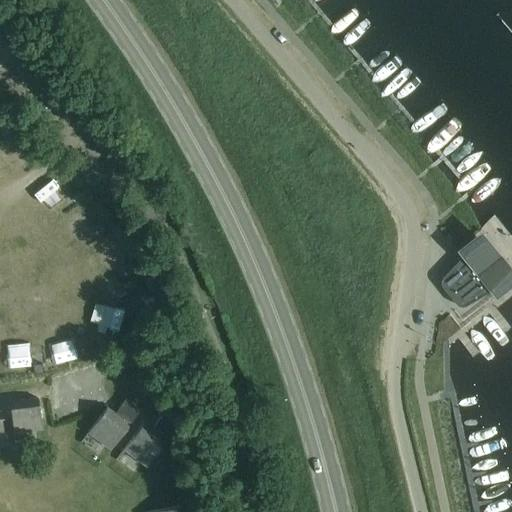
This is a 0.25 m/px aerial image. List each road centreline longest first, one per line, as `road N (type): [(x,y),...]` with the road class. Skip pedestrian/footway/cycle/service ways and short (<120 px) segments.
road 1 (unclassified): [(421,511),(395,395),(411,217),(231,0)]
road 2 (primary): [(333,511),(255,266),(158,81),(103,0)]
